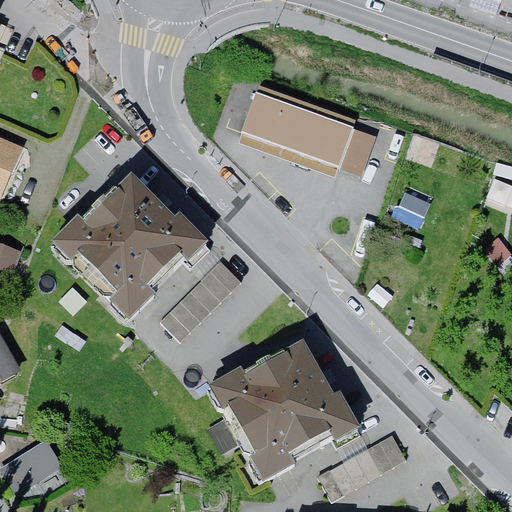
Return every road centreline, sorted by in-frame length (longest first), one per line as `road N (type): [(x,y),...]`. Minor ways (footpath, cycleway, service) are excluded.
road 1 (residential): [(511,478),(160,124),(150,91),(156,0)]
road 2 (tertiary): [(337,0),(511,60)]
